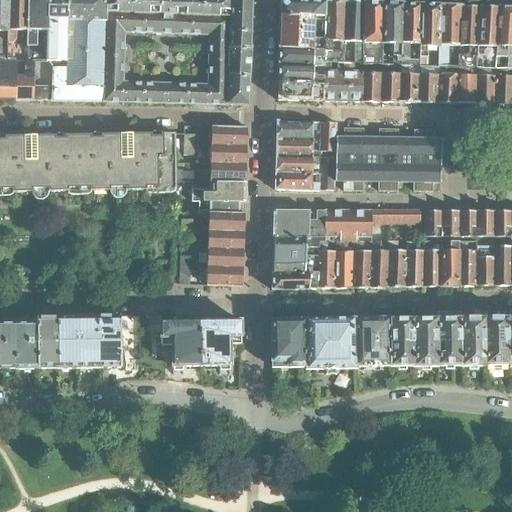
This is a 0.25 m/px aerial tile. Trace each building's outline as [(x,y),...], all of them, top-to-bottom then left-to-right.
[(0,0),(0,59),(7,60),(9,0),(0,0)] [(28,32),(28,0),(9,0),(7,60),(17,60),(27,60),(28,45),(18,45),(18,31),(28,32)] [(28,0),(28,32),(28,45),(27,60),(34,60),(47,60),(48,43),(38,44),(38,32),(48,32),(48,0),(28,0)] [(47,60),(53,60),(76,60),(75,102),(105,102),(106,76),(107,56),(107,36),(108,15),(108,0),(48,0),(48,32),(48,43),(47,60)] [(135,0),(108,0),(108,15),(126,16),(135,16),(135,0)] [(159,0),(135,0),(135,16),(147,17),(159,17),(159,0)] [(159,0),(159,17),(165,17),(164,35),(168,35),(173,35),(173,18),(177,18),(177,0),(159,0)] [(203,0),(177,0),(177,18),(191,18),(203,19),(203,0)] [(228,0),(203,0),(203,19),(209,19),(228,20),(228,0)] [(228,0),(228,20),(227,39),(227,48),(251,49),(252,0),(228,0)] [(326,18),(327,2),(287,1),(286,0),(281,6),(280,26),(310,27),(310,31),(315,31),(315,18),(326,18)] [(345,42),(346,3),(327,2),(326,18),(326,33),(325,50),(333,50),(333,41),(345,42)] [(364,65),(366,4),(346,3),(345,42),(356,42),(355,65),(358,65),(364,65)] [(384,4),(366,4),(364,65),(373,65),(382,65),(383,43),(384,4)] [(403,5),(384,4),(383,43),(393,43),(392,66),(401,66),(403,5)] [(402,66),(412,66),(420,67),(420,59),(411,59),(411,44),(421,44),(422,6),(403,5),(401,66),(402,66)] [(421,44),(420,59),(420,67),(421,67),(428,67),(429,47),(439,47),(440,6),(422,6),(421,44)] [(438,67),(440,67),(459,68),(462,7),(440,6),(439,47),(438,67)] [(481,8),(462,7),(459,68),(478,68),(481,8)] [(500,8),(481,8),(478,68),(479,68),(497,69),(500,8)] [(498,69),(511,69),(511,8),(500,8),(497,69),(498,69)] [(108,15),(107,36),(125,36),(125,33),(126,16),(108,15)] [(126,16),(125,33),(146,34),(147,17),(135,16),(126,16)] [(147,17),(146,34),(164,35),(165,17),(159,17),(147,17)] [(173,18),(173,35),(190,36),(191,18),(177,18),(173,18)] [(191,18),(190,36),(208,37),(209,19),(203,19),(191,18)] [(209,19),(208,37),(208,39),(227,39),(228,20),(209,19)] [(325,50),(326,33),(315,32),(315,31),(310,31),(310,27),(280,26),(279,48),(325,50)] [(125,36),(107,36),(107,56),(125,57),(125,36)] [(208,39),(208,58),(227,59),(227,48),(227,39),(208,39)] [(227,48),(227,59),(226,76),(249,77),(251,49),(227,48)] [(325,63),(325,50),(279,48),(279,66),(314,67),(324,67),(325,63)] [(125,57),(107,56),(106,76),(124,77),(125,57)] [(208,58),(207,78),(226,79),(226,76),(227,59),(208,58)] [(0,100),(16,101),(17,60),(7,60),(0,59),(0,100)] [(17,60),(16,101),(33,101),(34,86),(34,60),(27,60),(17,60)] [(76,60),(53,60),(52,86),(51,101),(75,102),(76,60)] [(325,63),(324,67),(324,76),(324,84),(323,102),(337,102),(338,73),(331,73),(331,64),(325,63)] [(338,73),(337,102),(350,103),(351,64),(344,64),(344,73),(338,73)] [(358,65),(355,65),(351,64),(350,103),(364,103),(364,73),(358,73),(358,65)] [(364,73),(364,103),(382,103),(383,65),(382,65),(373,65),(373,74),(364,73)] [(383,65),(382,103),(401,104),(402,74),(387,74),(387,66),(383,65)] [(314,67),(279,66),(278,83),(324,84),(324,76),(314,76),(314,67)] [(402,66),(402,74),(401,104),(420,104),(421,75),(411,74),(412,66),(402,66)] [(421,67),(421,75),(420,104),(439,105),(440,67),(438,67),(428,67),(421,67)] [(459,68),(440,67),(439,105),(458,105),(459,68)] [(459,68),(458,105),(478,106),(479,68),(478,68),(459,68)] [(498,69),(497,69),(479,68),(478,106),(497,106),(498,69)] [(511,69),(498,69),(497,106),(511,106),(511,69)] [(106,76),(105,102),(123,103),(124,83),(124,77),(106,76)] [(226,76),(226,79),(225,105),(248,106),(249,77),(226,76)] [(207,78),(207,85),(206,105),(225,105),(226,79),(207,78)] [(124,83),(123,103),(144,103),(145,83),(124,83)] [(166,84),(145,83),(144,103),(166,104),(166,84)] [(324,84),(278,83),(278,101),(323,102),(324,84)] [(166,84),(166,104),(187,104),(187,85),(166,84)] [(207,85),(187,85),(187,104),(206,105),(207,85)] [(51,101),(52,86),(34,86),(33,101),(51,101)] [(321,131),(321,123),(277,123),(277,142),(312,142),(312,131),(321,131)] [(321,131),(320,153),(335,153),(335,136),(335,124),(321,123),(321,131)] [(211,128),(211,146),(246,148),(247,129),(211,128)] [(335,136),(335,153),(334,159),(353,160),(353,130),(344,130),(344,137),(335,136)] [(353,130),(353,160),(370,160),(371,137),(362,137),(362,130),(353,130)] [(371,137),(370,160),(388,161),(390,131),(380,130),(380,137),(371,137)] [(390,131),(388,161),(406,161),(406,138),(399,138),(399,131),(390,131)] [(415,138),(406,138),(406,161),(424,161),(425,131),(415,131),(415,138)] [(425,131),(424,161),(441,162),(442,139),(434,138),(434,132),(425,131)] [(175,133),(0,137),(0,193),(176,190),(175,133)] [(183,146),(193,146),(193,135),(183,135),(183,146)] [(276,159),(319,160),(320,160),(320,153),(312,153),(312,142),(277,142),(276,159)] [(193,146),(183,146),(183,156),(193,156),(193,146)] [(211,146),(210,165),(246,166),(246,148),(211,146)] [(319,160),(276,159),(276,175),(309,176),(318,176),(319,160)] [(334,160),(334,182),(343,182),(343,190),(352,190),(353,160),(334,159),(334,160)] [(319,160),(318,176),(318,184),(318,189),(334,189),(334,182),(334,160),(320,160),(319,160)] [(370,160),(353,160),(352,190),(361,190),(361,183),(370,183),(370,160)] [(370,160),(370,183),(378,183),(378,190),(387,190),(388,161),(370,160)] [(388,161),(387,190),(397,191),(397,184),(405,184),(406,161),(388,161)] [(424,161),(406,161),(405,184),(413,184),(413,191),(423,191),(424,161)] [(441,162),(424,161),(423,191),(433,191),(433,184),(441,184),(441,162)] [(246,166),(210,165),(209,184),(212,184),(245,186),(246,166)] [(192,172),(183,172),(182,172),(182,183),(192,183),(192,172)] [(309,176),(276,175),(276,188),(318,189),(318,184),(309,183),(309,176)] [(245,186),(212,184),(211,190),(193,190),(192,203),(199,203),(243,204),(243,203),(244,203),(245,186)] [(243,204),(199,203),(199,215),(208,215),(208,232),(243,233),(244,215),(243,214),(243,204)] [(326,238),(326,213),(274,212),(273,238),(326,238)] [(380,226),(380,212),(372,213),(372,226),(380,226)] [(388,226),(388,212),(380,212),(380,226),(388,226)] [(396,226),(396,212),(388,212),(388,226),(396,226)] [(404,227),(404,212),(396,212),(396,226),(404,227)] [(412,227),(412,212),(404,212),(404,227),(412,227)] [(442,228),(442,212),(425,213),(425,239),(436,239),(436,228),(442,228)] [(460,212),(442,212),(442,228),(448,228),(448,239),(460,239),(460,212)] [(477,238),(477,212),(460,212),(460,239),(477,238)] [(494,238),(494,212),(477,212),(477,238),(494,238)] [(511,212),(494,212),(494,238),(511,238),(511,212)] [(371,244),(372,226),(372,213),(326,213),(326,238),(326,244),(328,244),(336,244),(352,244),(369,244),(371,244)] [(191,221),(181,221),(180,231),(190,231),(191,221)] [(190,242),(190,231),(180,231),(180,241),(190,242)] [(243,233),(208,232),(207,250),(243,251),(243,233)] [(318,274),(319,244),(326,244),(326,238),(273,238),(272,275),(318,274)] [(405,288),(405,252),(398,252),(398,242),(388,242),(387,288),(405,288)] [(424,243),(424,252),(424,288),(441,288),(441,243),(424,243)] [(459,243),(441,243),(441,288),(459,287),(459,251),(459,243)] [(459,243),(459,251),(459,287),(477,287),(477,251),(467,251),(467,243),(459,243)] [(336,244),(336,253),(336,290),(352,289),(352,244),(336,244)] [(370,289),(369,252),(369,244),(352,244),(352,289),(370,289)] [(495,287),(494,248),(477,247),(477,251),(477,287),(495,287)] [(511,286),(511,263),(511,248),(494,248),(495,287),(511,286)] [(207,250),(207,268),(242,269),(243,251),(207,250)] [(387,252),(378,252),(369,252),(370,289),(387,288),(387,252)] [(416,252),(407,252),(407,288),(424,288),(424,252),(416,252)] [(319,253),(319,274),(319,290),(336,290),(336,253),(328,253),(319,253)] [(190,257),(180,256),(179,256),(179,267),(190,267),(190,257)] [(189,278),(190,267),(179,267),(179,277),(189,278)] [(241,288),(242,269),(207,268),(206,287),(241,288)] [(317,290),(318,274),(272,275),(272,291),(317,290)] [(173,285),(173,275),(155,275),(155,282),(155,285),(173,285)] [(463,367),(462,319),(462,313),(462,309),(443,310),(443,319),(438,319),(439,367),(444,367),(444,370),(453,370),(453,367),(463,367)] [(510,366),(509,324),(508,310),(480,311),(480,318),(486,318),(487,366),(492,366),(492,369),(501,369),(501,366),(510,366)] [(357,368),(354,313),(354,312),(354,320),(308,321),(308,313),(305,313),(305,321),(305,369),(305,371),(325,371),(325,376),(337,376),(337,371),(357,370),(357,368)] [(390,367),(390,320),(390,312),(354,312),(354,313),(357,368),(390,367)] [(120,316),(98,317),(99,369),(120,368),(120,316)] [(79,369),(78,317),(58,318),(59,370),(79,369)] [(98,317),(78,317),(79,369),(99,369),(98,317)] [(142,317),(142,328),(161,327),(161,324),(161,317),(142,317)] [(0,370),(16,370),(15,318),(0,318),(0,370)] [(38,370),(37,318),(15,318),(16,370),(38,370)] [(59,370),(58,318),(37,318),(38,370),(59,370)] [(486,318),(480,318),(462,319),(463,367),(468,367),(468,370),(477,370),(477,367),(487,366),(486,318)] [(415,367),(415,319),(390,320),(390,367),(395,367),(395,370),(404,370),(404,367),(415,367)] [(439,367),(438,319),(415,319),(415,367),(415,368),(421,368),(421,371),(429,371),(429,368),(439,367)] [(305,369),(305,321),(271,321),(272,364),(272,369),(305,369)] [(201,323),(202,367),(231,367),(231,364),(229,364),(229,338),(241,338),(241,322),(201,323)] [(202,367),(201,323),(161,323),(161,340),(162,340),(162,346),(172,346),(173,365),(172,365),(172,368),(202,367)]
